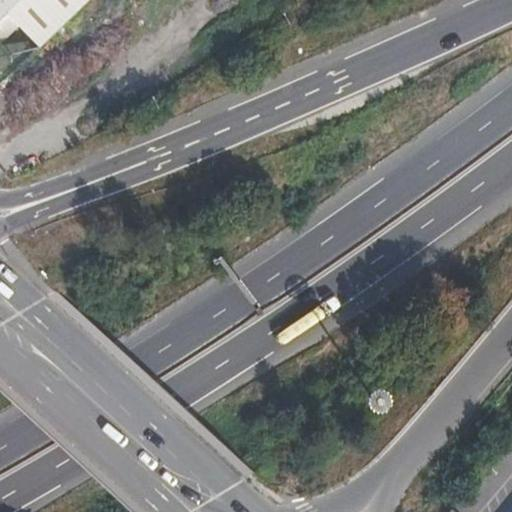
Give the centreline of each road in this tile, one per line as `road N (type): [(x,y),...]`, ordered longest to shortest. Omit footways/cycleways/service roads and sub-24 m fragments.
road 1 (trunk): [(511,105),(274,277),(0,448)]
road 2 (trunk): [(0,500),(196,382),(511,160)]
road 3 (trunk): [(511,2),(182,147),(43,198)]
road 4 (primary): [(243,500),(65,338)]
road 5 (primary): [(0,356),(140,487)]
road 6 (trunk): [(393,470),(511,331)]
